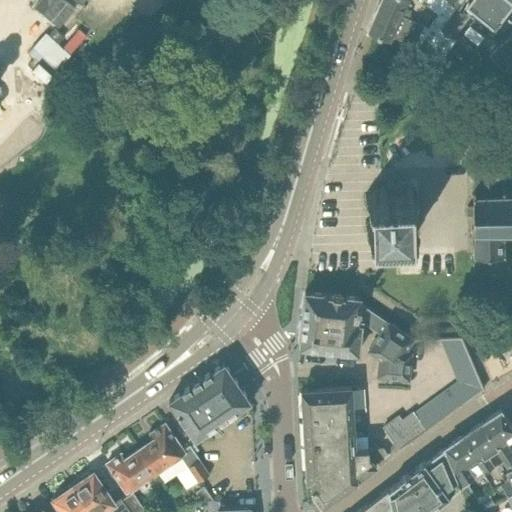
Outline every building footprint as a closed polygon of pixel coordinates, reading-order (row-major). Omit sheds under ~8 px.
[(379,0),(367,29),(389,39),(390,37),(413,46),(413,45),(428,26),(400,13),(405,0),(379,0)] [(428,26),(413,45),(422,51),(423,50),(439,61),(450,45),(456,39),(453,35),(466,18),(469,14),(461,7),(466,0),(467,0),(469,1),(469,0),(447,0),(447,1),(439,12),(428,26)] [(423,0),(439,12),(447,1),(447,0),(423,0)] [(467,0),(466,0),(461,7),(469,14),(471,15),(466,21),(484,35),(492,24),(494,25),(502,16),(511,3),(511,1),(510,0),(469,0),(469,1),(467,0)] [(64,23),(72,13),(57,1),(49,11),(64,23)] [(511,31),(489,50),(509,74),(511,71),(511,59),(511,58),(511,31)] [(450,45),(439,61),(459,71),(465,63),(458,51),(450,45)] [(474,255),(471,258),(473,260),(476,257),(502,256),(504,259),(507,256),(504,254),(504,233),(505,233),(505,229),(511,228),(511,190),(507,191),(507,187),(505,186),(504,166),(507,163),(504,161),(503,163),(474,163),(472,161),(469,163),(472,166),(474,255)] [(373,239),(375,239),(379,239),(379,232),(408,231),(408,238),(414,238),(413,231),(416,231),(416,225),(413,225),(413,198),(416,198),(416,192),(412,192),(412,185),(406,185),(406,193),(387,193),(387,188),(381,186),(377,189),(377,186),(371,187),(371,193),(364,194),(365,200),(372,199),(373,226),(366,226),(366,232),(373,232),(373,239)] [(363,319),(380,330),(386,320),(359,302),(360,296),(305,291),(299,346),(360,352),(363,319)] [(415,337),(387,318),(380,330),(366,349),(378,357),(376,376),(409,379),(413,350),(408,348),(415,337)] [(456,379),(414,410),(427,428),(483,387),(461,335),(438,337),(456,379)] [(224,362),(169,399),(195,437),(209,427),(219,442),(238,430),(228,415),(250,400),(224,362)] [(367,434),(353,435),(350,385),(301,388),(302,400),(300,400),(300,406),(302,405),(303,425),(301,425),(301,431),(304,431),(305,450),(302,450),(303,456),(305,456),(307,480),(309,480),(309,483),(311,487),(312,490),(322,505),(356,480),(356,477),(360,477),(376,465),(374,463),(387,453),(381,447),(367,448),(367,434)] [(511,425),(501,409),(482,421),(499,446),(496,448),(509,469),(511,467),(511,452),(505,442),(511,437),(511,425)] [(398,414),(383,425),(388,432),(397,445),(400,448),(425,430),(427,428),(414,410),(412,412),(412,411),(401,419),(398,414)] [(482,421),(464,433),(481,458),(476,461),(482,470),(491,487),(499,483),(499,484),(507,480),(506,479),(503,472),(507,470),(509,469),(496,448),(499,446),(482,421)] [(190,443),(183,448),(165,422),(150,432),(153,437),(138,447),(155,471),(163,481),(187,464),(198,481),(210,473),(190,443)] [(464,433),(444,446),(460,485),(466,499),(465,500),(465,502),(476,496),(476,495),(475,495),(466,481),(482,470),(476,461),(481,458),(464,433)] [(399,479),(387,488),(393,511),(425,511),(449,495),(448,494),(457,488),(460,485),(444,446),(435,453),(424,461),(424,460),(398,479),(399,479)] [(138,447),(124,457),(121,451),(106,462),(126,491),(155,471),(138,447)] [(507,480),(499,484),(506,496),(511,492),(511,467),(509,469),(507,470),(503,472),(506,479),(507,480)] [(130,511),(120,497),(113,501),(104,487),(93,470),(90,472),(87,472),(81,475),(81,479),(73,484),(91,511),(130,511)] [(55,496),(53,498),(62,511),(91,511),(73,484),(65,489),(62,489),(56,492),(55,496)] [(393,511),(387,488),(355,511),(393,511)] [(122,499),(120,496),(120,497),(130,511),(139,511),(144,509),(132,492),(122,499)] [(476,496),(465,502),(469,511),(474,511),(482,508),(476,496)]
